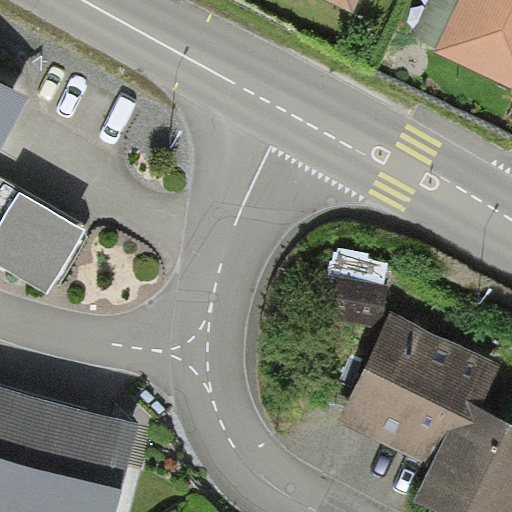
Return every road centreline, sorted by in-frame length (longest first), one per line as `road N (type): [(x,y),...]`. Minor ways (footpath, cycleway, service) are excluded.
road 1 (residential): [(287,108),(250,180),(192,360)]
road 2 (primary): [(287,108),(511,225)]
road 3 (primary): [(90,0),(287,108)]
road 4 (residential): [(192,360),(211,420),(255,476),(321,511)]
road 5 (residential): [(192,360),(0,315)]
